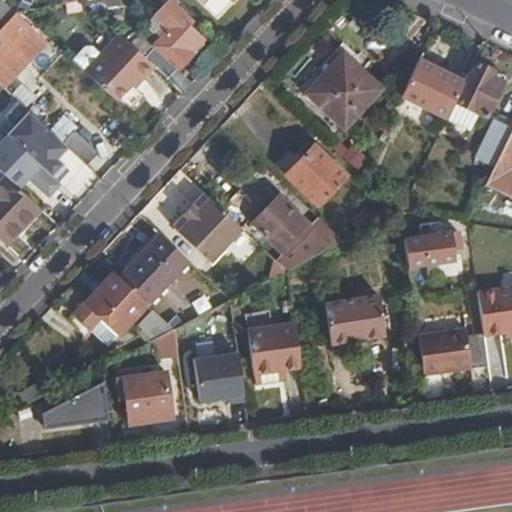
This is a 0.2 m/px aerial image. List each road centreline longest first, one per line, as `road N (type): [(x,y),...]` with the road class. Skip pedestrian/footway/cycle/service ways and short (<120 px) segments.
road 1 (residential): [(0,489),(511,418)]
road 2 (residential): [(305,0),(0,325)]
